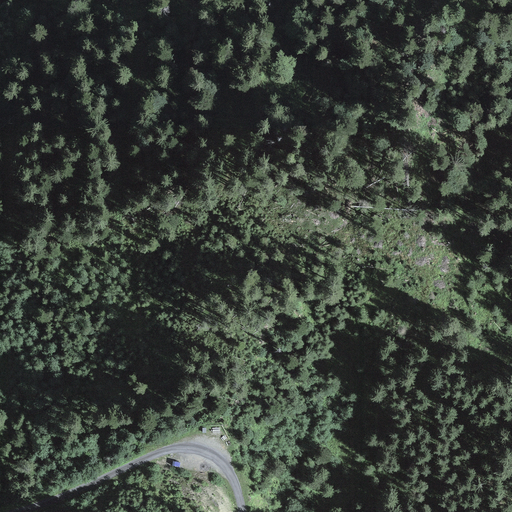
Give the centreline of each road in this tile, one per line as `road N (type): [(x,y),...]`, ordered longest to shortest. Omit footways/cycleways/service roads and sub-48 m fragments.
road 1 (track): [(19,511),(176,447),(220,460),(242,511)]
road 2 (track): [(203,0),(0,62)]
